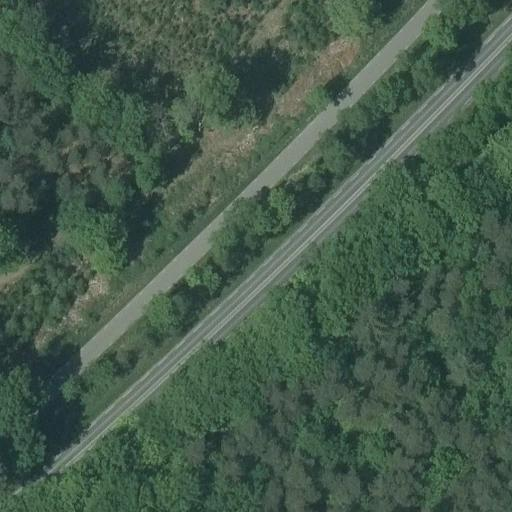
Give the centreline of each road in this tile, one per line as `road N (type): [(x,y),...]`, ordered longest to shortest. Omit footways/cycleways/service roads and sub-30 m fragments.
road 1 (primary): [(16,511),(210,336),(505,42)]
road 2 (unclassified): [(0,426),(156,288),(437,0)]
road 3 (track): [(0,278),(153,193),(237,135),(259,102),(264,56),(291,0)]
